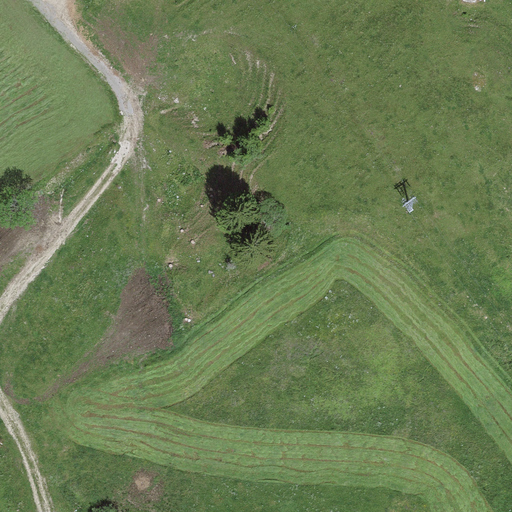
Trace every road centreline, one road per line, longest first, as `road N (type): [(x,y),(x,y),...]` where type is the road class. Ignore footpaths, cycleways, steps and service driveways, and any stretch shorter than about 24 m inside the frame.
road 1 (track): [(0,314),(135,154),(138,107),(40,0)]
road 2 (track): [(53,511),(0,393)]
